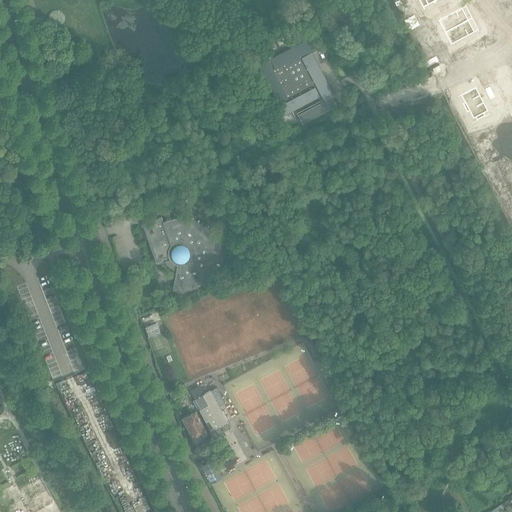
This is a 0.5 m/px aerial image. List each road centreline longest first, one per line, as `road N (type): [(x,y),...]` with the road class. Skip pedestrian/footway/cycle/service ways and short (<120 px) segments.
road 1 (tertiary): [(186,511),(81,242)]
road 2 (tertiary): [(45,130),(4,0)]
